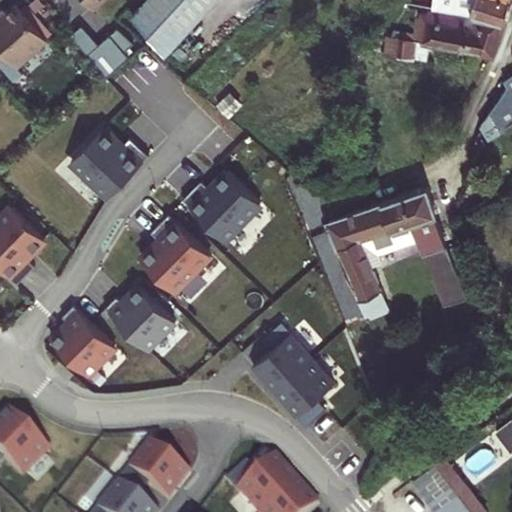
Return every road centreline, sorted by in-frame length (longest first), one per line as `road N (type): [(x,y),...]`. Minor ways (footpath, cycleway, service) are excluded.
road 1 (residential): [(348,508),(285,437),(233,410),(89,415),(50,398),(11,353)]
road 2 (residential): [(11,353),(191,144),(190,130),(140,89)]
